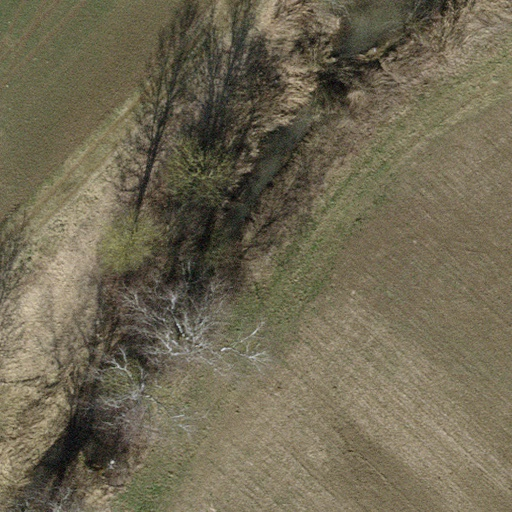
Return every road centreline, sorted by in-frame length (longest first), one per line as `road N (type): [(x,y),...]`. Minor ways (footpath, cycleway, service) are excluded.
road 1 (track): [(511,8),(486,17),(400,90),(256,276),(115,511)]
road 2 (track): [(0,261),(116,143),(285,0)]
